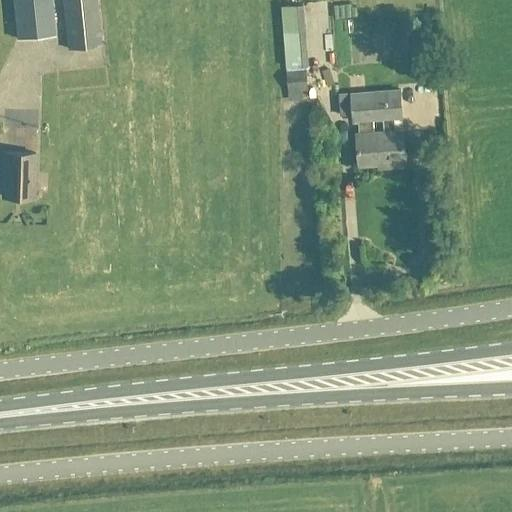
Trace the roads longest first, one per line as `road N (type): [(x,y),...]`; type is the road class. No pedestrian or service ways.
road 1 (unclassified): [(0,373),(511,309)]
road 2 (unclassified): [(0,475),(511,438)]
road 3 (primary): [(511,349),(31,412)]
road 4 (primary): [(31,412),(511,385)]
